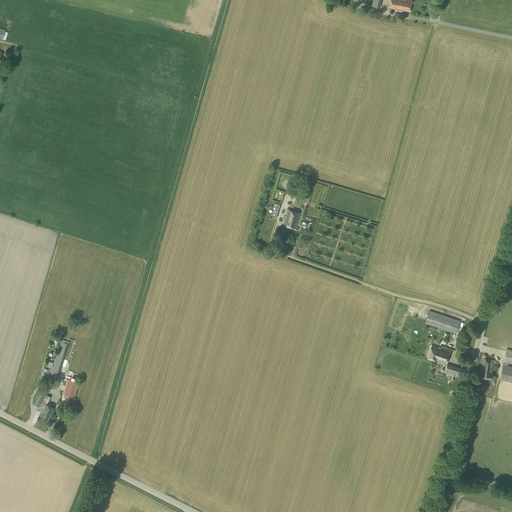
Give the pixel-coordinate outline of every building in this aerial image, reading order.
[(401,3),(402,0),(390,0),(389,8),(394,9),(401,11),(402,10),(401,10),(403,3),(401,3)] [(402,10),(401,11),(403,11),(403,10),(409,12),(412,1),(407,0),(402,0),(401,3),(403,3),(401,10),(402,10)] [(276,217),(280,205),(275,203),(271,215),(276,217)] [(295,228),(300,213),(288,210),(284,225),(295,228)] [(292,242),(295,236),(288,232),(284,238),(292,242)] [(456,334),(460,321),(429,310),(425,323),(456,334)] [(495,353),(498,339),(490,337),(487,351),(495,353)] [(57,381),(68,344),(60,341),(51,370),(50,369),(47,378),(57,381)] [(511,341),(511,342),(510,350),(506,349),(503,362),(499,379),(511,382),(511,366),(508,366),(508,363),(511,364),(511,341)] [(439,351),(440,348),(431,345),(427,358),(436,361),(437,356),(438,356),(439,352),(439,351)] [(437,356),(436,361),(446,364),(450,351),(440,348),(439,351),(439,352),(438,356),(437,356)] [(491,374),(493,361),(482,359),(480,372),(478,372),(477,377),(491,379),(492,374),(491,374)] [(458,377),(460,369),(446,365),(444,373),(458,377)] [(76,382),(77,379),(71,377),(71,380),(67,379),(61,401),(73,405),(79,383),(76,382)] [(52,413),(54,409),(53,409),(54,408),(47,405),(50,397),(39,391),(33,404),(43,409),(40,415),(48,419),(52,412),(52,413)]
